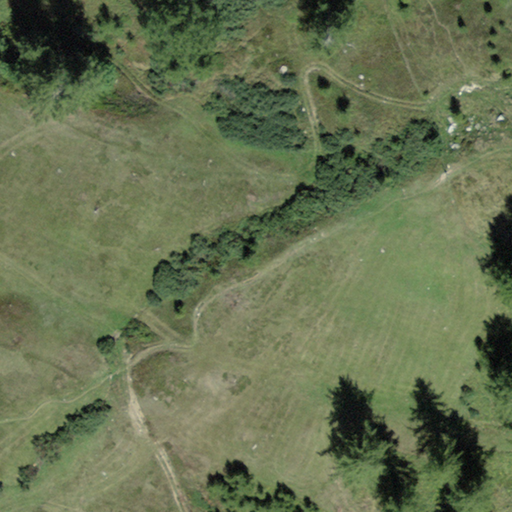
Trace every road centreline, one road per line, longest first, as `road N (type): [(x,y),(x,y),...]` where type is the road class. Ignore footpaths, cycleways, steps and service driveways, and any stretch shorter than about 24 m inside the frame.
road 1 (track): [(129,367),(146,351),(192,342),(198,310),(213,295),(463,164),(511,148)]
road 2 (track): [(185,511),(129,402),(129,367)]
